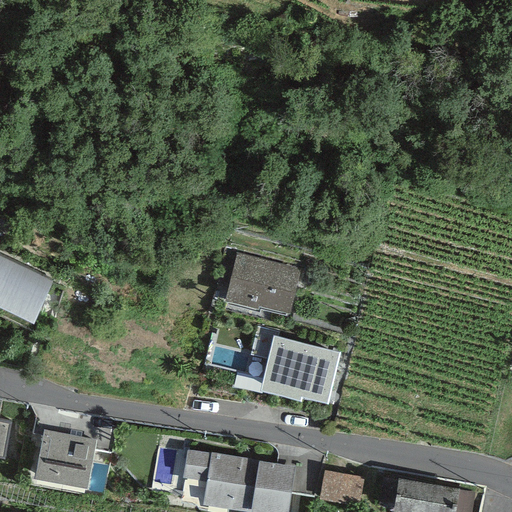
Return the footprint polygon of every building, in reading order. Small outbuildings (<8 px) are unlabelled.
[(298,267),(236,252),(226,298),(288,312),(298,267)] [(53,280),(0,253),(0,301),(33,318),(53,280)] [(333,351),(271,335),(259,382),(321,398),(333,351)] [(95,437),(43,426),(34,471),(86,481),(95,437)] [(290,511),(297,463),(188,448),(184,475),(207,478),(204,501),(281,511),(290,511)] [(363,475),(325,469),(321,496),(359,502),(363,475)] [(443,511),(447,491),(385,482),(380,511),(443,511)]
